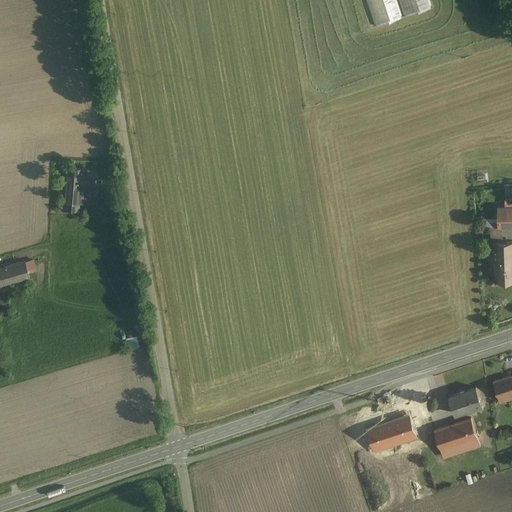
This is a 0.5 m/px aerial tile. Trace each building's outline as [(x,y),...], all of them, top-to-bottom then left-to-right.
[(366,0),(375,26),(401,18),(394,0),(366,0)] [(427,0),(398,0),(405,17),(430,8),(427,0)] [(80,168),(66,167),(64,190),(65,190),(63,207),(77,208),(78,201),(89,202),(89,189),(90,177),(80,176),(80,168)] [(511,206),(498,207),(498,219),(499,227),(502,227),(511,226),(511,206)] [(499,227),(498,219),(485,219),(485,227),(491,227),(499,227)] [(499,227),(491,227),(491,242),(494,242),(503,242),(502,227),(499,227)] [(511,241),(503,242),(494,242),(495,280),(511,279),(511,241)] [(24,261),(0,267),(0,282),(28,275),(24,261)] [(125,337),(128,347),(139,344),(136,334),(125,337)] [(510,376),(494,381),(501,401),(508,398),(507,395),(511,392),(511,375),(510,376)] [(476,387),(449,396),(455,413),(475,407),(482,404),(476,387)] [(471,417),(435,429),(441,448),(461,441),(464,450),(480,445),(471,417)]
